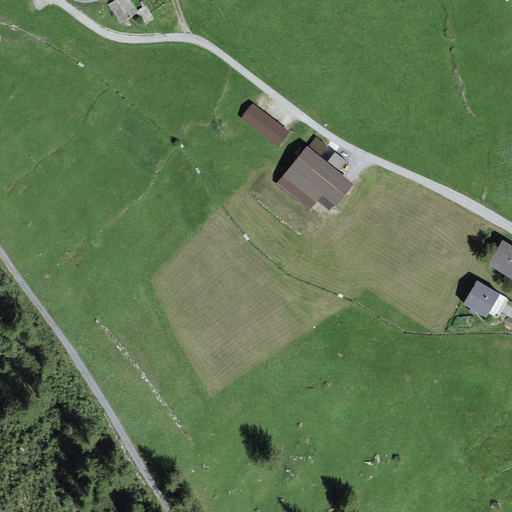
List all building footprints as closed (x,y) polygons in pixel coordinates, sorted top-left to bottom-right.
[(130,0),(119,0),(109,6),(121,24),(138,13),(130,0)] [(289,132),(252,103),(241,117),(278,146),(289,132)] [(354,185),(308,148),(278,183),(311,210),(323,196),(336,206),(354,185)] [(511,245),(503,240),(489,265),(511,278),(511,245)] [(500,294),(478,281),(464,306),(486,318),(500,294)]
